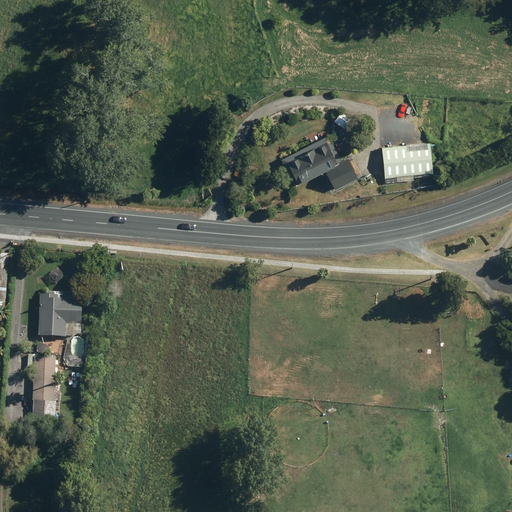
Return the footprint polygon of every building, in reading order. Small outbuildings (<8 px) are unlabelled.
[(342,111),(335,120),(343,125),(349,116),(342,111)] [(329,136),(282,161),(296,187),(303,183),(304,184),(326,172),(336,190),(358,179),(347,160),(343,162),(329,136)] [(431,143),(383,148),(386,178),(434,173),(431,143)] [(49,276),(57,284),(66,277),(58,268),(49,276)] [(40,294),(39,334),(73,336),(80,333),(80,323),(81,323),(82,299),(81,299),(81,293),(47,292),(47,294),(40,294)] [(61,394),(54,394),(56,357),(35,356),(32,422),(55,423),(56,401),(61,401),(61,394)] [(509,468),(510,448),(496,447),(495,467),(509,468)]
